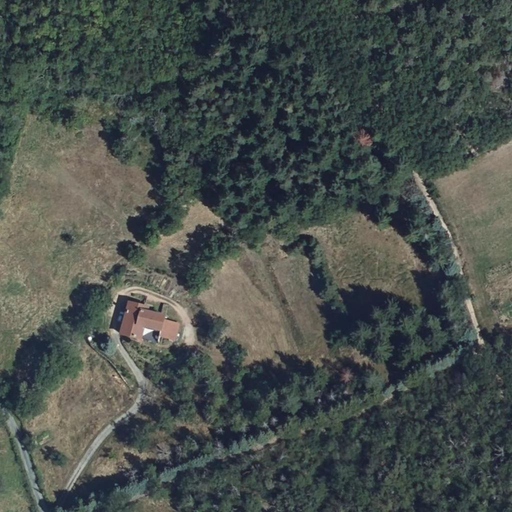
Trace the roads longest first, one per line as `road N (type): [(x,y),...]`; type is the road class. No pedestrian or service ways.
road 1 (track): [(489,348),(84,511)]
road 2 (track): [(356,0),(381,107),(425,174)]
road 3 (track): [(425,174),(456,238),(489,348)]
road 4 (track): [(125,299),(135,289),(155,293),(176,304),(188,324),(178,360),(142,384)]
road 5 (unclassified): [(0,397),(47,511)]
